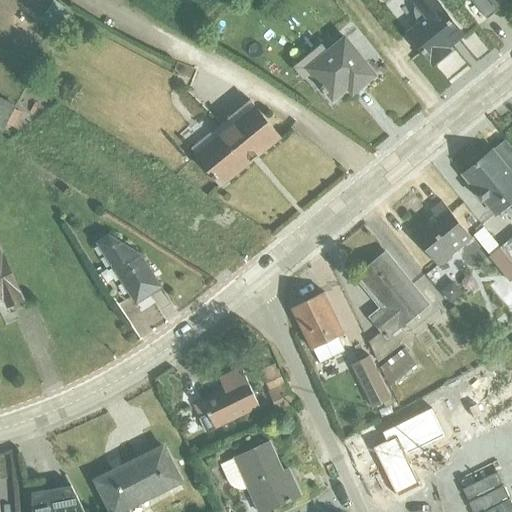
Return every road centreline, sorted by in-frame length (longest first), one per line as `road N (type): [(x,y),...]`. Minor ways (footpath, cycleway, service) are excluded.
road 1 (tertiary): [(511,72),(256,284)]
road 2 (tertiary): [(256,284),(93,393),(0,428)]
road 3 (unclassified): [(256,284),(362,511)]
